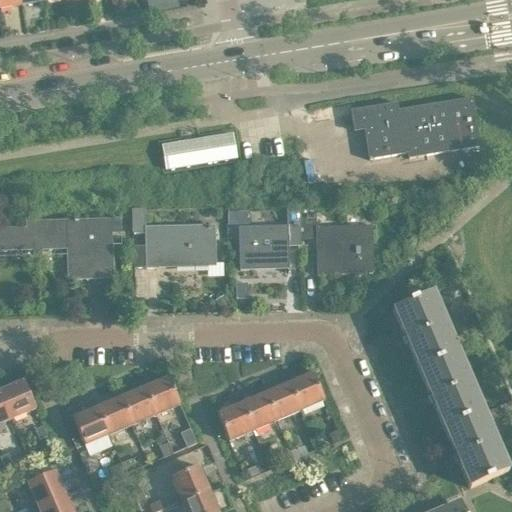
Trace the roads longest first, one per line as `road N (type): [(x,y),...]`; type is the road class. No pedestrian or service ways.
road 1 (residential): [(336,511),(384,487),(388,463),(340,348),(324,337),(306,331),(0,344)]
road 2 (tertiary): [(511,16),(238,60)]
road 3 (tertiary): [(238,60),(0,99)]
